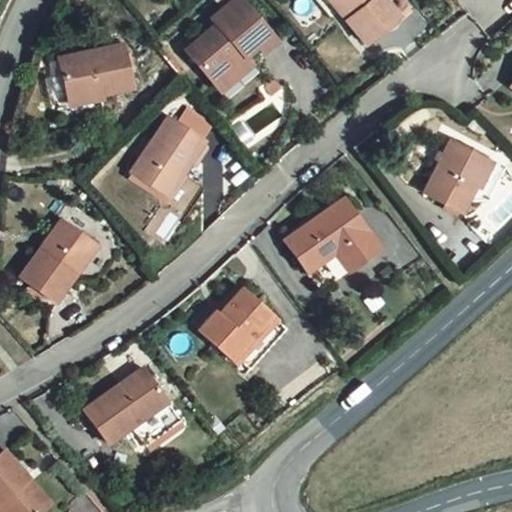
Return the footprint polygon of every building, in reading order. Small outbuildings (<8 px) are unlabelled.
[(231,10),(205,33),(234,69),(245,59),(239,53),(241,51),(253,40),(257,44),(273,29),(276,32),(289,22),(269,0),(227,0),(225,2),(231,10)] [(363,0),(372,11),(374,9),(385,0),(363,0)] [(131,24),(70,33),(80,83),(141,75),(131,24)] [(241,78),(242,78),(267,55),(257,44),(253,40),(241,51),(239,53),(245,59),(234,69),(241,78)] [(193,90),(151,138),(180,164),(222,117),(193,90)] [(504,128),(471,110),(440,165),(473,184),(504,128)] [(363,181),(305,216),(325,246),(358,227),(371,245),(396,230),(363,181)] [(102,220),(75,194),(31,239),(27,243),(66,279),(82,263),(70,251),(102,220)] [(114,231),(102,220),(70,251),(82,263),(114,231)] [(358,227),(325,246),(338,266),(371,245),(358,227)] [(234,286),(211,305),(244,345),(299,299),(272,266),(240,293),(234,286)] [(299,299),(244,345),(253,357),(308,311),(299,299)] [(0,345),(16,333),(8,324),(0,329),(0,345)] [(160,339),(101,389),(134,427),(168,398),(193,377),(160,339)] [(202,387),(193,377),(168,398),(178,408),(202,387)] [(168,404),(148,416),(149,418),(132,428),(143,447),(180,425),(168,404)] [(23,427),(6,442),(23,462),(36,451),(65,485),(91,462),(44,408),(23,427)] [(9,410),(0,417),(0,435),(6,442),(23,427),(9,410)] [(0,511),(37,511),(48,505),(5,444),(0,447),(0,511)] [(36,451),(23,462),(52,496),(65,485),(36,451)] [(135,485),(111,458),(98,470),(95,486),(113,505),(135,485)] [(100,511),(85,493),(69,511),(100,511)]
